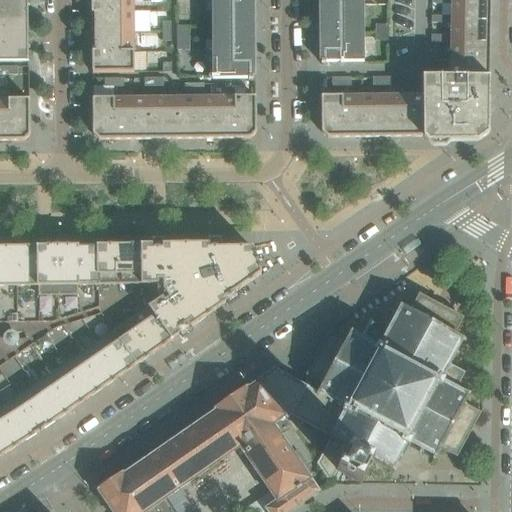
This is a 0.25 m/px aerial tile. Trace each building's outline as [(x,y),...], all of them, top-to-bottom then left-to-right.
[(0,0),(0,12),(27,12),(27,0),(0,0)] [(133,13),(132,0),(91,0),(91,13),(133,13)] [(252,12),(251,1),(251,0),(211,0),(211,27),(252,27),(252,16),(252,12)] [(490,21),(491,2),(455,1),(455,20),(490,21)] [(363,64),(363,35),(363,6),(320,6),(321,35),(321,62),(321,65),(325,65),(325,64),(363,64)] [(0,29),(27,29),(27,12),(0,12),(0,29)] [(133,33),(133,13),(91,13),(91,15),(94,15),(94,34),(133,33)] [(490,40),(490,21),(455,20),(455,40),(490,40)] [(171,33),(171,23),(163,23),(163,33),(171,33)] [(388,26),(375,26),(375,35),(388,35),(388,26)] [(176,27),(176,35),(189,35),(189,27),(176,27)] [(252,64),(252,53),(252,42),(252,38),(252,27),(211,27),(212,79),(212,81),(225,81),(235,81),(245,80),(247,80),(248,80),(248,81),(252,81),(253,81),(253,79),(252,78),(252,68),(252,64)] [(0,45),(28,45),(27,29),(0,29),(0,45)] [(134,54),(133,33),(94,34),(94,53),(92,53),(92,54),(134,54)] [(171,42),(171,33),(163,33),(163,42),(171,42)] [(189,43),(189,35),(176,35),(176,43),(189,43)] [(489,60),(490,40),(455,40),(454,59),(489,60)] [(189,51),(189,43),(176,43),(176,51),(189,51)] [(0,62),(28,62),(28,45),(0,45),(0,62)] [(134,74),(134,54),(92,54),(92,75),(134,74)] [(489,79),(489,60),(454,59),(454,78),(489,79)] [(171,74),(171,64),(163,64),(163,74),(171,74)] [(382,87),(382,78),(372,79),(372,87),(382,87)] [(391,86),(391,78),(382,78),(382,87),(391,86)] [(412,86),(412,78),(402,78),(402,86),(412,86)] [(488,123),(489,79),(454,78),(450,78),(430,78),(425,78),(422,78),(422,79),(422,97),(423,139),(467,138),(488,123)] [(154,87),(154,79),(144,79),(144,87),(154,87)] [(163,87),(163,79),(154,79),(154,87),(163,87)] [(341,87),(341,79),(331,79),(331,87),(341,87)] [(351,87),(350,79),(341,79),(341,87),(351,87)] [(114,88),(114,80),(104,80),(104,88),(114,88)] [(123,88),(123,80),(114,80),(114,88),(123,88)] [(245,88),(245,80),(235,81),(235,89),(245,88)] [(235,89),(235,81),(225,81),(226,89),(235,89)] [(194,93),(194,85),(184,85),(185,93),(194,93)] [(204,93),(204,85),(194,85),(194,93),(204,93)] [(362,139),(361,97),(341,98),(342,139),(362,139)] [(382,139),(382,97),(361,97),(362,139),(382,139)] [(403,139),(402,97),(382,97),(382,139),(403,139)] [(423,139),(422,97),(402,97),(403,139),(423,139)] [(255,98),(235,99),(235,140),(250,140),(256,134),(255,124),(255,117),(255,98)] [(342,139),(341,98),(321,98),(321,133),(321,134),(327,139),(342,139)] [(154,141),(154,99),(133,100),(133,141),(154,141)] [(174,141),(174,99),(154,99),(154,141),(174,141)] [(195,141),(194,99),(174,99),(174,141),(195,141)] [(215,140),(215,99),(194,99),(195,141),(215,140)] [(235,140),(235,99),(215,99),(215,140),(235,140)] [(114,141),(114,100),(99,100),(92,100),(93,136),(98,142),(114,141)] [(133,141),(133,100),(114,100),(114,141),(133,141)] [(9,101),(0,101),(0,143),(9,144),(9,101)] [(30,101),(9,101),(9,144),(25,144),(30,138),(30,101)] [(227,304),(225,300),(261,275),(253,249),(209,250),(209,246),(98,247),(98,279),(98,308),(101,317),(118,341),(136,367),(227,304)] [(76,279),(76,247),(57,248),(57,279),(76,279)] [(98,279),(98,247),(76,247),(76,279),(98,279)] [(0,280),(16,280),(16,248),(0,248),(0,280)] [(38,280),(38,248),(16,248),(16,280),(38,280)] [(57,279),(57,248),(38,248),(38,280),(57,279)] [(0,420),(7,416),(23,406),(39,395),(54,384),(70,373),(86,362),(102,351),(118,341),(101,317),(100,316),(98,309),(98,308),(98,279),(76,279),(57,279),(38,280),(16,280),(0,280),(0,420)] [(274,371),(259,381),(260,382),(286,421),(291,418),(330,440),(316,466),(330,485),(333,480),(337,472),(341,474),(361,485),(373,463),(394,474),(395,471),(392,469),(398,459),(401,461),(402,458),(399,456),(405,446),(408,448),(410,445),(420,450),(418,453),(421,455),(423,452),(433,457),(431,460),(434,462),(440,451),(456,459),(457,457),(456,456),(461,445),(471,427),(477,416),(478,417),(480,414),(464,406),(470,395),(467,393),(466,396),(456,391),(465,375),(448,366),(454,356),(457,357),(458,355),(455,353),(461,343),(464,345),(465,342),(454,336),(463,320),(460,319),(459,320),(439,310),(420,299),(420,297),(418,296),(409,312),(398,306),(397,308),(400,310),(395,320),(391,319),(390,321),(393,323),(388,333),(371,324),(363,341),(352,335),(354,332),(351,331),(345,342),(330,333),(329,334),(328,336),(330,337),(324,347),(314,365),(308,376),(303,387),(301,386),(296,383),(274,371)] [(118,341),(102,351),(120,378),(136,367),(118,341)] [(102,351),(86,362),(104,389),(120,378),(102,351)] [(86,362),(70,373),(88,400),(104,389),(86,362)] [(70,373),(54,384),(73,411),(88,400),(70,373)] [(111,481),(97,491),(111,511),(174,511),(167,501),(182,490),(239,451),(274,503),(310,479),(306,474),(309,472),(296,452),(298,451),(291,441),(285,444),(274,427),(276,425),(282,433),(290,427),(286,421),(260,382),(247,391),(246,388),(214,410),(215,413),(195,427),(194,426),(187,431),(179,437),(180,438),(159,452),(159,451),(143,462),(144,462),(123,477),(122,474),(111,481)] [(54,384),(39,395),(57,422),(73,411),(54,384)] [(39,395),(23,406),(40,433),(57,422),(39,395)] [(23,406),(7,416),(24,444),(39,434),(40,433),(23,406)] [(7,416),(0,420),(0,441),(7,454),(24,444),(7,416)] [(274,503),(265,509),(266,511),(291,511),(320,492),(310,479),(274,503)]
